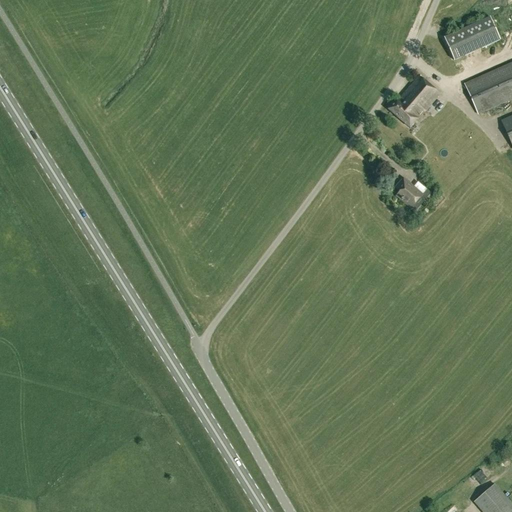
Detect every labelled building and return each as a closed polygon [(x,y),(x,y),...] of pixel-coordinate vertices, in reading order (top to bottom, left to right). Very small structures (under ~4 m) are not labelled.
[(442,36),(453,58),(498,37),(488,15),(442,36)] [(476,59),(460,65),(464,74),(480,68),(476,59)] [(478,115),(511,100),(511,62),(464,84),(478,115)] [(445,66),(448,75),(457,73),(454,63),(445,66)] [(418,74),(398,97),(397,96),(387,107),(409,127),(439,92),(418,74)] [(470,114),(456,102),(426,136),(451,159),(462,147),(450,136),(470,114)] [(511,116),(501,121),(511,146),(511,116)] [(396,194),(411,207),(416,211),(431,194),(418,182),(415,186),(403,176),(395,186),(399,190),(396,194)] [(482,511),(511,511),(511,503),(496,485),(475,503),(482,511)]
